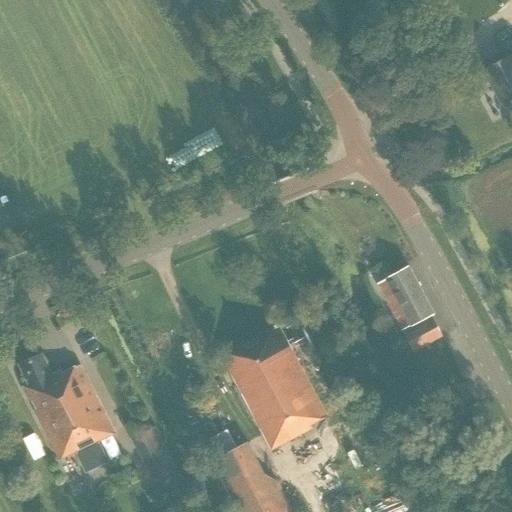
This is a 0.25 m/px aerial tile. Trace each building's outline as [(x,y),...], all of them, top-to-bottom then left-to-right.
[(511,55),(486,69),(497,90),(495,91),(504,107),(511,102),(511,55)] [(419,321),(434,313),(409,266),(378,283),(403,329),(411,325),(413,328),(405,333),(414,351),(442,336),(433,318),(421,324),(419,321)] [(327,416),(289,345),(303,337),(296,323),(287,328),(293,338),(287,341),(278,324),(222,354),(272,450),(313,428),(311,424),(327,416)] [(52,374),(43,355),(20,366),(28,384),(22,387),(30,403),(33,401),(36,408),(34,409),(60,459),(77,451),(87,470),(108,459),(98,440),(115,431),(80,364),(63,372),(62,370),(52,374)] [(182,480),(154,425),(131,437),(160,492),(182,480)] [(212,459),(239,511),(294,511),(278,482),(264,473),(247,441),(212,459)]
